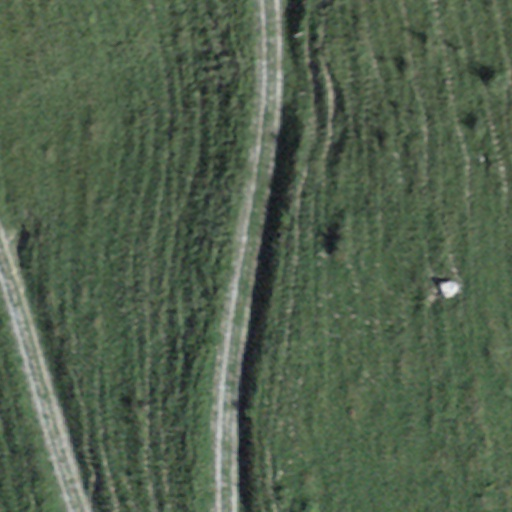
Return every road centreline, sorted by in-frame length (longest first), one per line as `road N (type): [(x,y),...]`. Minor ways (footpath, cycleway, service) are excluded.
road 1 (track): [(267,0),(271,102),(235,347),(228,511)]
road 2 (track): [(0,259),(79,511)]
